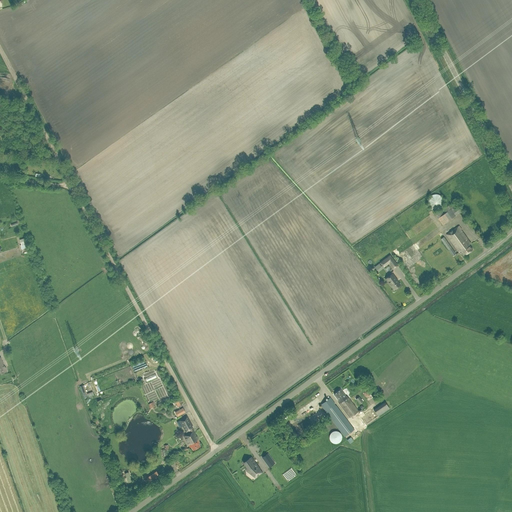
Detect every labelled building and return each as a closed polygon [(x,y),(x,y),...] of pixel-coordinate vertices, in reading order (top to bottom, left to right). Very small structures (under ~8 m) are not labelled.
[(429,198),(428,201),(428,204),(429,206),(430,208),(433,210),(435,210),(438,210),(441,209),(443,207),(444,205),(444,202),(444,199),(442,197),(440,195),(438,194),(435,194),(433,195),(430,196),(429,198)] [(449,205),(435,215),(443,225),(463,210),(456,200),(449,206),(449,205)] [(469,245),(471,244),(461,230),(462,229),(459,226),(447,234),(459,252),(461,251),(464,256),(473,250),(469,245)] [(444,237),(441,239),(453,256),(456,254),(444,237)] [(415,252),(422,248),(419,244),(412,248),(415,252)] [(390,255),(380,262),(384,267),(389,263),(390,265),(395,261),(390,255)] [(397,280),(392,273),(385,279),(390,286),(391,285),(394,290),(400,285),(397,280)] [(358,411),(347,395),(346,396),(340,389),(334,394),(339,402),(338,403),(349,417),(358,411)] [(320,404),(344,436),(354,429),(336,405),(331,398),(329,400),(328,399),(320,404)] [(377,414),(389,407),(386,400),(374,407),(377,414)] [(292,418),(296,422),(301,417),(297,413),(292,418)] [(190,431),(192,431),(191,428),(192,427),(186,415),(179,419),(185,431),(189,429),(190,431)] [(199,442),(198,440),(193,430),(192,431),(190,431),(183,435),(190,448),(191,447),(193,450),(200,446),(198,443),(199,442)] [(341,439),(342,436),(340,433),(338,431),(334,431),(331,432),(329,435),(329,438),(330,441),(333,443),(336,443),(339,442),(341,439)] [(357,433),(349,439),(351,442),(360,436),(357,433)] [(248,469),(252,475),(254,473),(256,476),(262,472),(255,463),(254,463),(253,461),(254,461),(251,457),(243,463),(248,469)] [(178,458),(174,460),(178,468),(182,466),(178,458)] [(157,469),(147,475),(150,479),(159,473),(157,469)] [(148,481),(151,485),(161,478),(158,474),(148,481)]
